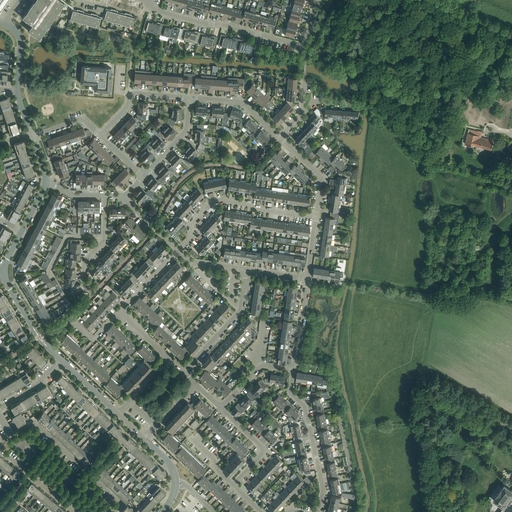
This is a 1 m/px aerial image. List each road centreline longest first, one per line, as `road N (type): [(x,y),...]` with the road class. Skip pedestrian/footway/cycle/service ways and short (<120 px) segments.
road 1 (residential): [(177,251),(189,224),(221,199),(315,219)]
road 2 (unclassified): [(302,46),(150,7)]
road 3 (residential): [(317,511),(322,490),(304,407),(290,392),(293,369)]
